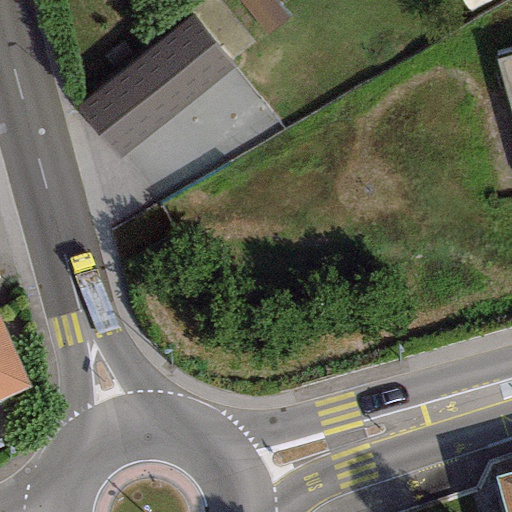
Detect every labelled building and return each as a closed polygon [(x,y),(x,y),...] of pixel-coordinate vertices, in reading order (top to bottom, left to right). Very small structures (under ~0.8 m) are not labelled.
[(287,14),(276,0),(246,0),(269,29),(287,14)] [(488,0),(465,0),(472,10),(488,0)] [(234,62),(187,6),(67,104),(114,161),(234,62)] [(511,56),(495,61),(511,120),(511,56)] [(0,401),(27,389),(0,329),(0,401)] [(511,511),(511,472),(493,477),(502,511),(511,511)]
